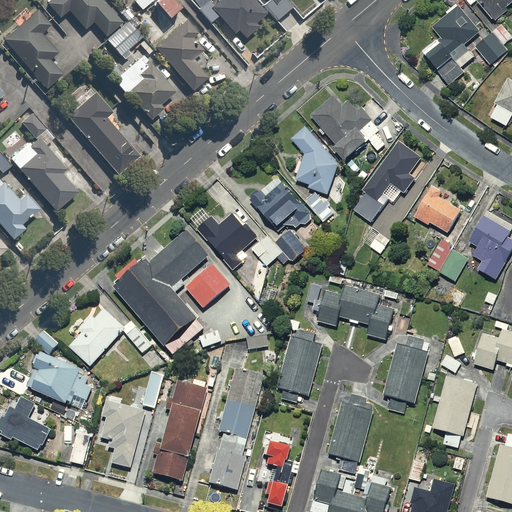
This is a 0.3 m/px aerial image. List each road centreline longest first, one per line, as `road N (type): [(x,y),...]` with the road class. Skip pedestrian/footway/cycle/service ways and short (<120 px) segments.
road 1 (unclassified): [(342,29),(0,326)]
road 2 (residential): [(342,29),(417,108),(511,169)]
